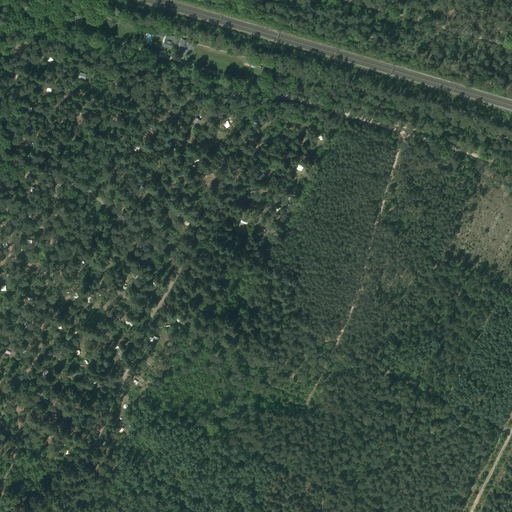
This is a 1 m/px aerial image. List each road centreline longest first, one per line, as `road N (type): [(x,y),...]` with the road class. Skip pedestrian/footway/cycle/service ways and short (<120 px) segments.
road 1 (track): [(56,179),(93,194),(182,268),(511,433)]
road 2 (track): [(71,26),(40,351),(18,382),(15,451),(2,482),(15,511)]
road 3 (track): [(61,511),(153,311),(240,171),(255,150),(291,155)]
road 4 (track): [(402,132),(344,323),(248,511)]
road 5 (track): [(472,186),(317,511)]
road 6 (unclassified): [(0,3),(288,96)]
road 7 (track): [(288,96),(511,168)]
road 8 (track): [(119,388),(330,485)]
road 9 (track): [(63,95),(159,120),(237,177)]
road 10 (track): [(511,46),(342,0)]
road 11 (track): [(0,255),(153,311)]
road 12 (track): [(93,446),(226,511)]
road 13 (track): [(113,152),(210,227)]
